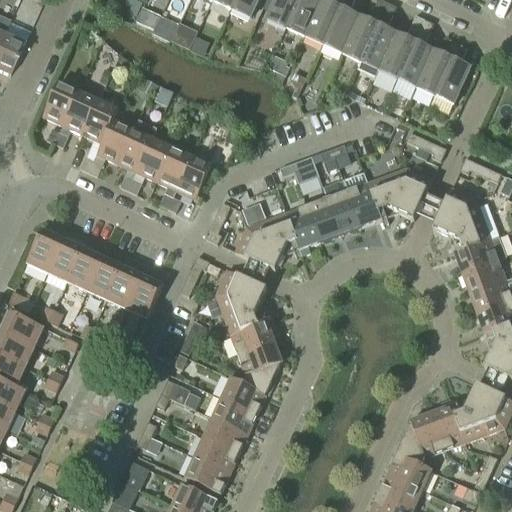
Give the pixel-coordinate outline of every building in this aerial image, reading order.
[(213,0),(212,3),(231,12),(236,0),(213,0)] [(236,0),(231,12),(250,21),(259,0),(236,0)] [(276,0),(267,22),(286,30),(300,0),(276,0)] [(300,0),(286,30),(304,39),(321,3),(313,0),(300,0)] [(344,0),(334,0),(330,8),(321,3),(304,39),(323,47),(344,0)] [(359,21),(348,16),(355,0),(344,0),(323,47),(342,56),(359,21)] [(172,1),(161,34),(174,39),(185,5),(172,1)] [(368,25),(359,21),(342,56),(360,64),(387,7),(378,2),(368,25)] [(385,33),(396,11),(387,7),(360,64),(379,73),(395,38),(385,33)] [(0,43),(8,26),(9,24),(0,19),(0,43)] [(405,42),(395,38),(379,73),(397,81),(424,24),(415,19),(405,42)] [(424,24),(397,81),(416,90),(433,55),(422,50),(433,28),(424,24)] [(8,26),(0,43),(0,75),(9,79),(29,35),(8,26)] [(442,59),(433,55),(416,90),(435,99),(459,48),(449,44),(442,59)] [(283,75),(294,56),(282,48),(270,67),(283,75)] [(459,67),(466,52),(459,48),(435,99),(454,107),(470,72),(459,67)] [(99,85),(105,88),(111,76),(104,73),(99,85)] [(155,87),(146,82),(140,93),(149,98),(155,87)] [(42,121),(63,130),(78,96),(58,87),(42,121)] [(291,101),(297,104),(300,96),(295,94),(291,101)] [(98,105),(78,96),(63,130),(82,139),(98,105)] [(117,114),(98,105),(82,139),(101,148),(96,159),(97,159),(117,114)] [(118,114),(117,114),(97,159),(116,168),(131,134),(113,125),(118,114)] [(151,143),(156,132),(137,124),(132,134),(131,134),(116,168),(136,177),(151,143)] [(235,149),(237,145),(241,136),(230,132),(225,144),(235,149)] [(54,148),(60,137),(51,133),(46,144),(54,148)] [(62,152),(68,140),(60,137),(54,148),(62,152)] [(440,166),(446,154),(409,137),(405,145),(418,151),(429,156),(433,158),(432,162),(440,166)] [(171,152),(151,143),(136,177),(155,186),(171,152)] [(343,148),(331,153),(334,162),(347,157),(343,148)] [(418,151),(415,160),(426,165),(429,156),(418,151)] [(167,191),(164,198),(172,202),(175,195),(191,161),(171,152),(155,186),(167,191)] [(334,162),(331,153),(319,157),(323,166),(334,162)] [(211,170),(191,161),(175,195),(196,204),(211,170)] [(302,163),(291,168),(294,177),(298,176),(302,186),(318,180),(311,161),(303,165),(302,163)] [(89,177),(94,165),(86,162),(80,173),(89,177)] [(497,187),(501,179),(465,162),(459,174),(468,178),(470,174),(497,187)] [(102,169),(94,165),(89,177),(97,181),(102,169)] [(294,177),(291,168),(280,172),(283,181),(294,177)] [(413,224),(425,200),(432,184),(407,172),(367,187),(381,224),(383,229),(388,227),(386,222),(387,222),(384,214),(387,213),(413,224)] [(363,177),(343,184),(361,232),(381,224),(367,187),(363,177)] [(133,184),(125,180),(120,191),(128,195),(133,184)] [(511,191),(511,184),(505,181),(498,195),(508,200),(511,191)] [(136,199),(141,188),(133,184),(128,195),(136,199)] [(323,191),(326,201),(341,239),(361,232),(343,184),(323,191)] [(448,259),(453,257),(492,243),(478,205),(451,192),(432,233),(458,245),(460,249),(451,252),(446,254),(448,259)] [(167,213),(172,202),(164,198),(159,209),(167,213)] [(320,247),(341,239),(326,201),(306,209),(320,247)] [(180,206),(172,202),(167,213),(175,217),(180,206)] [(217,249),(221,240),(217,238),(230,211),(221,207),(205,243),(217,249)] [(306,209),(286,216),(302,259),(310,256),(308,251),(320,247),(306,209)] [(248,229),(258,225),(252,210),(242,214),(248,229)] [(296,262),(302,259),(286,216),(247,230),(234,257),(275,276),(287,250),(291,248),(294,257),(296,262)] [(26,268),(47,278),(63,243),(43,234),(26,268)] [(499,241),(492,243),(453,257),(461,277),(500,263),(506,261),(499,241)] [(83,252),(63,243),(47,278),(67,287),(83,252)] [(67,287),(86,296),(102,261),(83,252),(67,287)] [(122,270),(102,261),(86,296),(106,305),(122,270)] [(201,273),(205,275),(209,266),(197,261),(180,297),(188,301),(201,273)] [(461,277),(468,297),(507,284),(500,263),(461,277)] [(106,305),(125,314),(141,279),(122,270),(106,305)] [(215,299),(230,338),(272,324),(270,318),(265,320),(260,308),(267,293),(226,274),(215,299)] [(125,314),(146,323),(162,289),(141,279),(125,314)] [(468,297),(476,318),(511,304),(511,281),(507,284),(468,297)] [(8,308),(12,309),(16,311),(21,300),(14,296),(8,308)] [(511,304),(476,318),(483,338),(511,327),(511,304)] [(49,326),(54,314),(46,311),(41,322),(49,326)] [(61,317),(54,314),(49,326),(56,329),(61,317)] [(43,332),(9,316),(0,334),(0,336),(34,352),(43,332)] [(275,332),(272,324),(230,338),(237,359),(274,346),(270,334),(275,332)] [(203,330),(194,326),(189,336),(198,340),(203,330)] [(494,342),(495,345),(491,355),(511,359),(511,327),(483,338),(484,339),(478,341),(480,346),(485,344),(486,345),(494,342)] [(85,329),(80,340),(88,344),(93,332),(85,329)] [(93,332),(88,344),(95,347),(100,336),(93,332)] [(34,352),(0,336),(0,361),(25,373),(34,352)] [(198,340),(189,336),(184,347),(193,351),(198,340)] [(66,342),(66,343),(62,350),(74,356),(78,348),(66,342)] [(237,359),(245,379),(282,366),(274,346),(237,359)] [(124,347),(119,359),(128,363),(134,351),(124,347)] [(184,347),(180,355),(189,359),(193,351),(184,347)] [(511,384),(511,359),(491,355),(484,371),(511,384)] [(178,358),(177,362),(173,370),(182,374),(188,362),(178,358)] [(25,373),(0,361),(0,384),(24,396),(25,395),(16,391),(25,373)] [(230,381),(230,383),(266,399),(266,398),(268,399),(274,387),(272,386),(281,368),(282,367),(282,366),(245,379),(242,386),(230,381)] [(122,384),(126,375),(117,371),(112,380),(122,384)] [(51,375),(47,383),(59,388),(63,380),(51,375)] [(44,390),(56,396),(59,388),(47,383),(44,390)] [(257,418),(266,399),(230,383),(221,402),(257,418)] [(0,407),(15,415),(24,396),(0,384),(0,407)] [(169,403),(183,409),(189,395),(166,385),(160,399),(169,403)] [(511,405),(475,389),(468,405),(504,432),(511,415),(511,405)] [(154,410),(155,410),(164,414),(169,403),(160,399),(154,410)] [(221,402),(212,422),(248,439),(257,418),(221,402)] [(465,446),(504,432),(468,405),(463,415),(460,416),(457,408),(456,408),(454,403),(449,405),(451,410),(465,446)] [(442,413),(431,417),(444,454),(465,446),(451,410),(449,405),(440,408),(442,413)] [(15,415),(0,407),(0,432),(6,435),(15,415)] [(431,417),(411,425),(425,461),(444,454),(431,417)] [(41,418),(37,426),(50,432),(54,424),(41,418)] [(239,458),(248,439),(212,422),(203,441),(239,458)] [(394,457),(395,458),(421,469),(425,461),(411,425),(409,425),(410,427),(401,446),(400,445),(394,457)] [(34,434),(46,440),(50,432),(37,426),(34,434)] [(147,426),(142,438),(151,442),(156,430),(147,426)] [(136,449),(137,449),(146,453),(151,442),(142,438),(136,449)] [(33,439),(30,446),(41,451),(44,444),(33,439)] [(203,441),(194,462),(230,478),(239,458),(203,441)] [(23,457),(19,465),(32,471),(36,463),(23,457)] [(395,458),(386,478),(423,494),(432,474),(421,469),(395,458)] [(497,462),(489,458),(484,470),(492,474),(497,462)] [(220,499),(230,478),(194,462),(184,482),(220,499)] [(32,471),(19,465),(16,472),(29,478),(32,471)] [(149,474),(130,465),(120,486),(138,494),(140,495),(149,474)] [(478,482),(486,485),(492,474),(484,470),(478,482)] [(407,511),(414,511),(423,494),(386,478),(377,498),(407,511)] [(474,490),(483,494),(486,485),(478,482),(474,490)] [(126,511),(129,511),(138,494),(120,486),(111,505),(126,511)] [(214,511),(218,505),(181,489),(171,510),(176,511),(214,511)] [(468,505),(476,508),(481,497),(473,493),(468,505)] [(5,496),(1,505),(14,510),(18,502),(5,496)] [(407,511),(377,498),(370,511),(407,511)]
